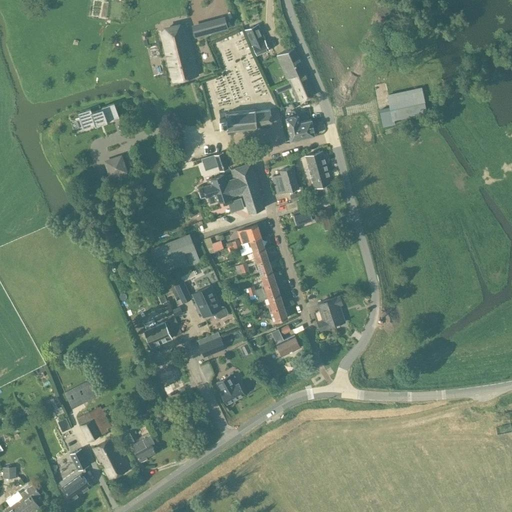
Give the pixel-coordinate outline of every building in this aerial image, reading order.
[(229,16),(195,22),(197,35),(232,28),(229,16)] [(245,30),(248,37),(256,55),(268,49),(257,25),(245,30)] [(173,81),(198,74),(186,26),(161,33),(173,81)] [(291,87),(307,80),(303,69),(294,47),(277,55),(280,63),(289,82),(291,87)] [(315,97),(307,80),(291,87),(291,88),(298,102),(309,97),(310,100),(315,97)] [(289,82),(282,85),(285,91),(291,88),(291,87),(289,82)] [(391,109),(380,111),(383,126),(394,124),(393,119),(425,113),(420,88),(388,94),(391,109)] [(107,120),(118,116),(114,102),(101,106),(102,107),(100,108),(99,104),(78,111),(83,128),(95,124),(95,125),(107,121),(107,120)] [(255,109),(219,113),(220,118),(219,118),(220,125),(227,125),(228,134),(235,133),(235,129),(257,126),(257,125),(255,111),(255,109)] [(270,110),(255,111),(257,125),(272,123),(270,110)] [(291,140),(315,135),(311,119),(299,122),(298,114),(296,115),(296,112),(293,110),(290,111),(289,113),(289,116),(286,117),(291,140)] [(324,195),(334,192),(322,150),(306,155),(314,187),(321,185),(324,195)] [(220,170),(228,167),(223,152),(215,155),(220,170)] [(111,174),(124,170),(120,156),(106,161),(111,174)] [(232,173),(225,176),(231,195),(243,192),(249,212),(265,207),(250,162),(230,169),(232,173)] [(277,193),(299,187),(293,166),(280,170),(281,174),(272,176),(277,193)] [(231,195),(225,176),(224,173),(211,178),(212,181),(209,181),(210,184),(198,188),(201,197),(208,195),(210,202),(218,200),(218,201),(231,197),(231,195)] [(292,201),(303,198),(301,191),(290,195),(292,201)] [(298,225),(313,220),(308,204),(307,204),(306,198),(297,201),(300,211),(294,213),(298,225)] [(322,220),(334,217),(331,207),(319,210),(322,220)] [(337,226),(334,217),(322,220),(325,230),(337,226)] [(242,242),(248,240),(261,236),(257,224),(238,231),(242,242)] [(160,271),(161,271),(162,274),(179,267),(180,271),(199,264),(192,247),(194,247),(188,233),(150,248),(156,262),(156,261),(160,271)] [(261,236),(248,240),(249,246),(251,245),(253,251),(265,248),(261,236)] [(221,240),(212,243),(214,251),(223,248),(221,240)] [(265,248),(253,251),(255,257),(253,258),(255,264),(269,259),(265,248)] [(269,259),(255,264),(257,269),(259,269),(261,274),(273,271),(269,259)] [(261,281),(263,287),(276,282),(273,271),(261,274),(263,280),(261,281)] [(183,302),(191,298),(183,281),(175,284),(183,302)] [(263,287),(255,289),(257,294),(259,301),(269,298),(280,294),(276,282),(263,287)] [(221,306),(211,285),(193,294),(198,304),(199,303),(201,308),(200,308),(203,316),(213,311),(214,312),(215,312),(217,317),(220,318),(227,315),(228,312),(225,307),(223,306),(221,306)] [(155,289),(161,303),(167,301),(161,286),(155,289)] [(268,304),(270,310),(284,305),(280,294),(269,298),(270,304),(268,304)] [(339,305),(337,297),(315,304),(316,304),(319,311),(315,312),(320,329),(317,330),(337,324),(337,325),(340,324),(340,323),(345,321),(343,321),(338,305),(339,305)] [(176,336),(182,333),(170,301),(163,304),(167,315),(168,315),(170,319),(169,319),(176,336)] [(284,305),(270,310),(274,322),(288,317),(284,305)] [(147,318),(145,312),(138,315),(140,320),(147,318)] [(154,320),(143,324),(146,330),(145,330),(152,346),(171,338),(167,329),(170,328),(167,321),(156,325),(154,320)] [(288,325),(278,329),(278,328),(271,332),(282,356),(300,347),(294,334),(283,339),(281,335),(291,330),(288,325)] [(225,348),(218,332),(198,340),(204,356),(225,348)] [(63,355),(58,346),(51,349),(55,358),(63,355)] [(254,352),(257,357),(263,354),(260,349),(254,352)] [(166,360),(154,365),(162,385),(169,383),(172,389),(183,385),(181,379),(176,381),(166,360)] [(226,404),(244,394),(238,383),(234,385),(229,376),(217,383),(222,392),(220,393),(226,404)] [(64,392),(72,408),(100,394),(92,378),(64,392)] [(61,405),(57,397),(51,400),(55,409),(61,405)] [(89,440),(112,428),(101,406),(77,418),(89,440)] [(66,418),(58,421),(62,431),(71,428),(66,418)] [(139,440),(134,430),(121,436),(126,446),(139,440)] [(143,439),(132,445),(134,448),(141,461),(156,453),(151,445),(155,443),(150,435),(143,439)] [(109,479),(128,469),(111,438),(93,448),(100,462),(103,461),(106,467),(104,469),(109,479)] [(81,449),(71,454),(78,469),(83,467),(88,464),(81,449)] [(14,466),(2,466),(2,476),(14,476),(14,466)] [(78,469),(60,482),(72,499),(91,486),(81,473),(85,470),(83,467),(78,469)] [(34,499),(40,495),(36,489),(33,485),(27,490),(29,493),(5,510),(6,511),(31,511),(39,506),(34,499)] [(40,486),(36,489),(40,495),(41,495),(45,493),(40,486)]
